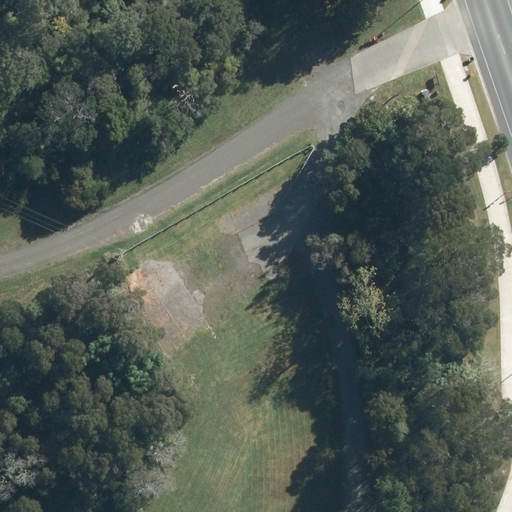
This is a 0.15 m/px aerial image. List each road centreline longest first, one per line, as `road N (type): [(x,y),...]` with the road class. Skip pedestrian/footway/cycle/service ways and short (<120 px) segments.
road 1 (track): [(495,20),(337,97),(48,262),(0,265)]
road 2 (track): [(369,511),(390,425),(367,219),(337,97)]
